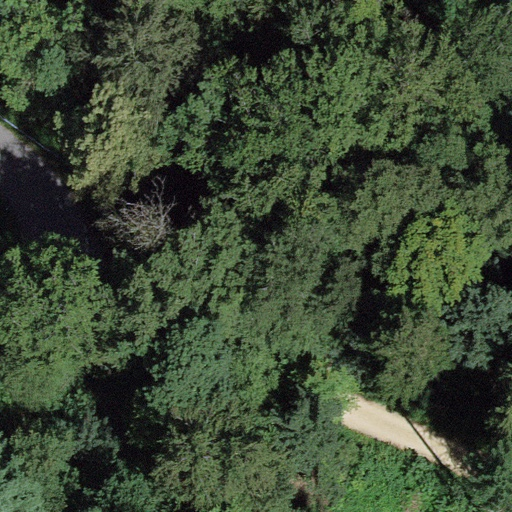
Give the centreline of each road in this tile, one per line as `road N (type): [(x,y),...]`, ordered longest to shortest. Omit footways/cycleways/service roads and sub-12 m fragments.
road 1 (track): [(54,240),(124,252),(511,435)]
road 2 (track): [(45,299),(82,344),(171,511)]
road 3 (tertiary): [(0,156),(46,215),(57,261),(45,299),(17,327),(0,330)]
